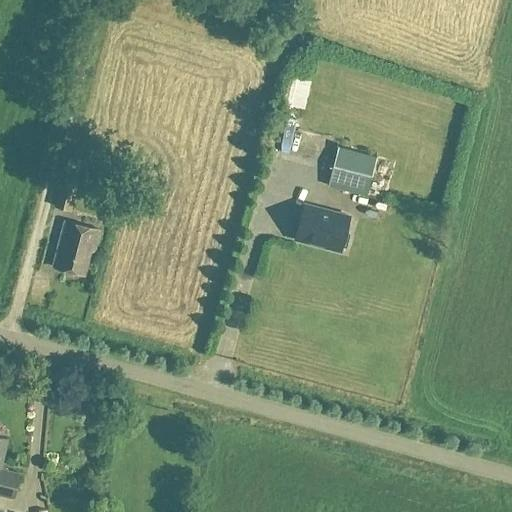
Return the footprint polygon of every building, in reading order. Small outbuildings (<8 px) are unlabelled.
[(295,105),(298,69),(285,68),(281,104),(295,105)] [(397,161),(377,156),(339,146),(329,185),(367,195),(387,200),(397,161)] [(63,173),(55,202),(69,206),(77,177),(63,173)] [(305,204),(296,239),(340,250),(342,246),(347,247),(350,234),(345,232),(349,216),(305,204)] [(89,250),(93,251),(100,226),(64,216),(54,250),(57,251),(53,265),(82,273),(89,250)] [(0,437),(0,494),(14,498),(20,473),(0,469),(7,439),(0,437)]
